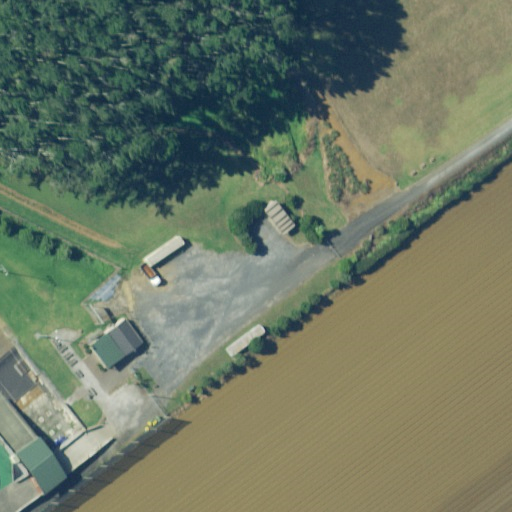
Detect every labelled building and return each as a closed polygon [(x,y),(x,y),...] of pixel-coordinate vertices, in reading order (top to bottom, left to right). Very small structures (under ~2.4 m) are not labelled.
[(295,226),(273,199),(261,209),(283,236),(295,226)] [(148,266),(181,243),(176,236),(143,260),(148,266)] [(123,318),(104,332),(122,356),(140,342),(123,318)] [(104,332),(86,345),(104,369),(122,356),(104,332)] [(37,438),(10,456),(36,496),(63,479),(37,438)]
